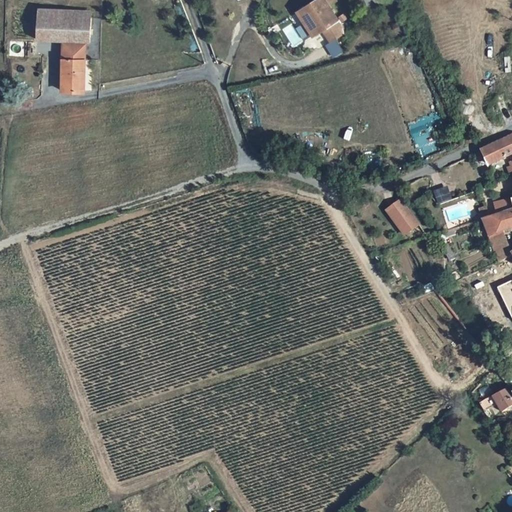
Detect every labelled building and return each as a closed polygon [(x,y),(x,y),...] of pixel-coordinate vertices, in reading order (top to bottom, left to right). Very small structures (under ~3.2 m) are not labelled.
[(337,20),(339,19),(328,3),(332,0),(311,0),(297,9),(313,34),(324,28),(337,20)] [(63,35),(87,37),(91,37),(93,12),(39,8),(37,33),(63,35)] [(337,20),(324,28),(331,40),(345,33),(337,20)] [(293,45),(302,40),(294,28),(285,33),(293,45)] [(63,87),(86,87),(87,37),(63,35),(63,87)] [(511,130),(479,147),(484,160),(510,148),(511,153),(511,130)] [(398,199),(384,209),(402,233),(416,223),(405,207),(398,199)] [(511,203),(507,206),(478,216),(484,233),(495,229),(511,222),(511,203)] [(495,229),(484,233),(492,258),(500,254),(504,252),(495,229)] [(511,246),(504,252),(500,254),(503,259),(507,257),(511,265),(511,246)] [(507,283),(498,287),(501,294),(511,290),(507,283)] [(511,398),(510,393),(508,390),(494,397),(503,413),(511,407),(511,398)] [(499,420),(488,400),(481,403),(492,421),(499,420)]
